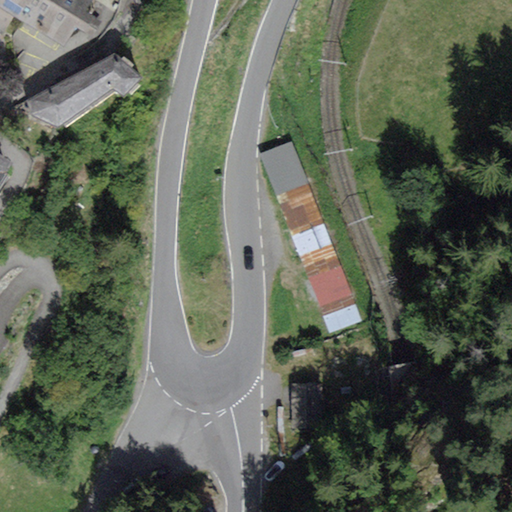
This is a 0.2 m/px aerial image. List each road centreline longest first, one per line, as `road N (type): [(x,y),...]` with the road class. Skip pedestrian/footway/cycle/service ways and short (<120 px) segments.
road 1 (tertiary): [(225,380),(246,350),(249,325),(242,158),(261,60),(285,0)]
road 2 (tertiary): [(185,374),(167,330),(165,170),(204,0)]
road 3 (residential): [(0,108),(106,46),(130,0)]
road 4 (unclassified): [(225,380),(243,511)]
